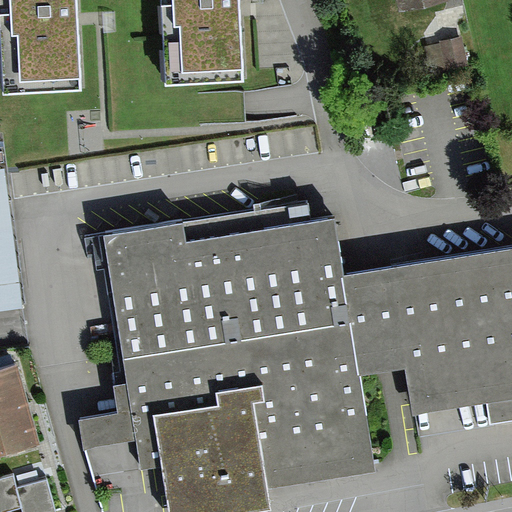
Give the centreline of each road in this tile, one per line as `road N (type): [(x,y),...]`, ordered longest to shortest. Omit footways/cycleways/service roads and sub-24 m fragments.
road 1 (unknown): [(227,9),(232,68),(221,82),(183,88),(36,81),(22,64),(18,17)]
road 2 (unknown): [(18,17),(227,9)]
